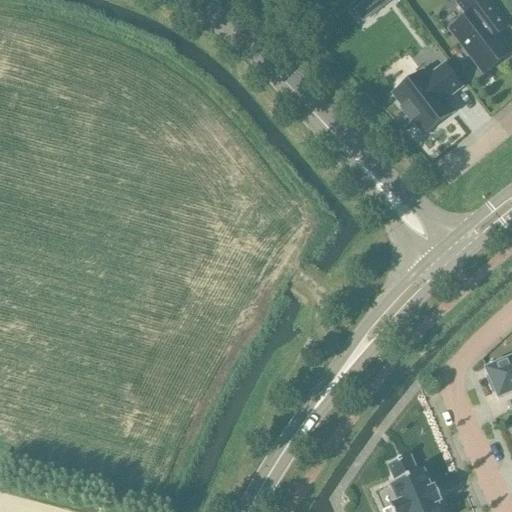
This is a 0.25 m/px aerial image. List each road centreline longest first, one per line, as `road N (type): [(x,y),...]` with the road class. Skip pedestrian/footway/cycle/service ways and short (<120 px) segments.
road 1 (tertiary): [(440,258),(223,26),(180,0)]
road 2 (tertiary): [(246,511),(336,376),(440,258)]
road 3 (residential): [(506,511),(456,395),(456,376),(511,310)]
